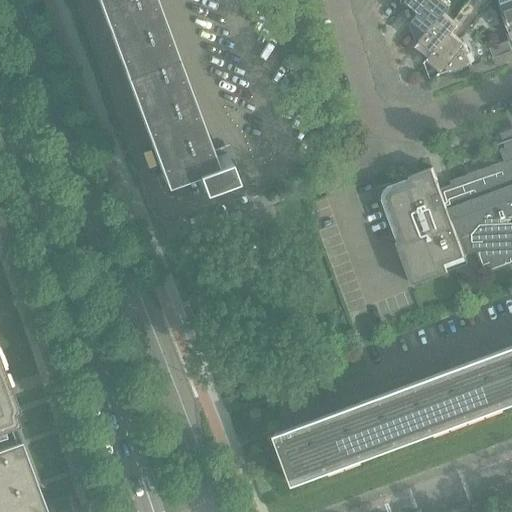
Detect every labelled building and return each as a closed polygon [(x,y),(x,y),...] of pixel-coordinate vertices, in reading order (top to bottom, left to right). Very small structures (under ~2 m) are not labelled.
[(102,0),(167,174),(163,175),(164,178),(195,166),(201,182),(233,171),(226,152),(211,158),(153,0),(102,0)] [(405,0),(402,4),(416,16),(417,17),(431,0),(405,0)] [(431,0),(417,17),(416,16),(410,23),(424,35),(425,36),(444,13),(445,13),(451,5),(444,0),(431,0)] [(511,33),(511,1),(502,5),(511,33)] [(458,25),(445,13),(444,13),(425,36),(424,35),(417,43),(431,54),(432,55),(451,32),(452,32),(458,25)] [(432,55),(431,54),(424,62),(439,74),(438,75),(439,76),(441,75),(440,74),(447,66),(452,71),(473,63),(465,44),(452,32),(451,32),(432,55)] [(433,168),(405,178),(378,188),(413,284),(468,264),(465,255),(477,251),(486,274),(511,264),(511,140),(511,141),(511,142),(511,143),(510,144),(510,146),(511,147),(507,148),(511,159),(451,180),(453,187),(442,191),(433,168)] [(511,347),(277,435),(294,481),(511,400),(511,347)] [(0,415),(5,414),(13,411),(9,399),(14,397),(0,358),(0,415)] [(0,511),(71,511),(70,502),(45,505),(18,433),(13,435),(5,414),(0,415),(0,511)]
